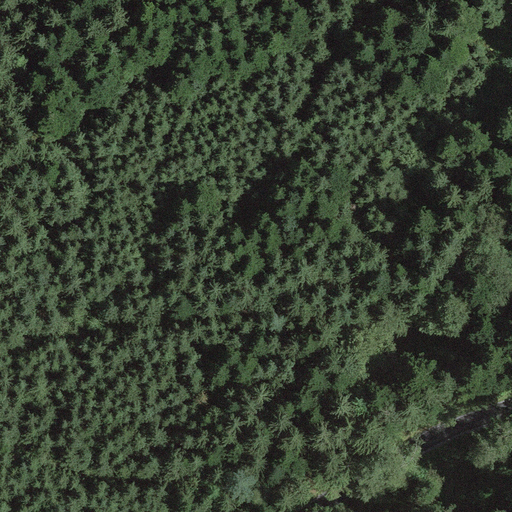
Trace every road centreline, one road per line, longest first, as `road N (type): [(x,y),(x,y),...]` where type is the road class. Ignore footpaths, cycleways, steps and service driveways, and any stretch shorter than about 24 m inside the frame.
road 1 (track): [(511,169),(414,333),(369,381),(308,423),(184,480),(121,485),(0,443)]
road 2 (track): [(320,511),(420,450),(475,422),(511,414)]
